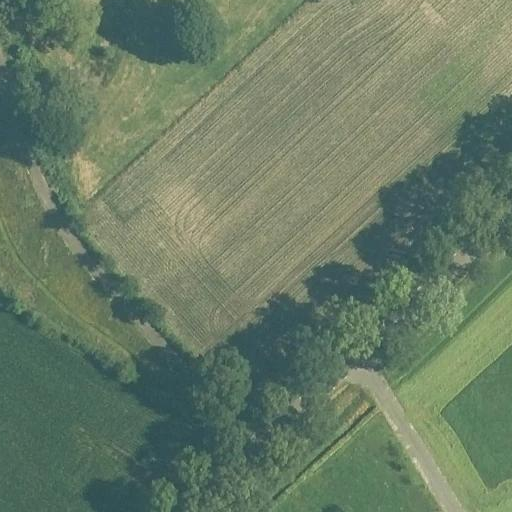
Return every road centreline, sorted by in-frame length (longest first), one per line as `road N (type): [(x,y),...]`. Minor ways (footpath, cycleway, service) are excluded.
road 1 (unclassified): [(255,455),(76,252),(44,200),(0,66)]
road 2 (tertiary): [(255,455),(511,214)]
